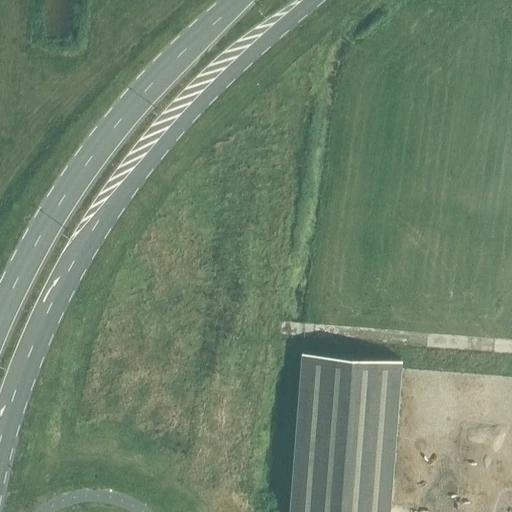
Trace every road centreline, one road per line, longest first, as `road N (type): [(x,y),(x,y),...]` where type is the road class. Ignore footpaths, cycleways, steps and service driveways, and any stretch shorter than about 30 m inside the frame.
road 1 (tertiary): [(0,433),(60,285),(90,239),(216,87),(313,0)]
road 2 (tertiary): [(236,0),(157,76),(95,153),(37,238),(0,315)]
road 3 (track): [(511,345),(282,329)]
